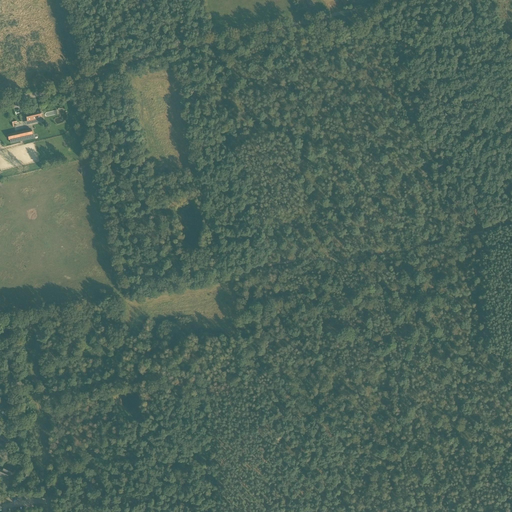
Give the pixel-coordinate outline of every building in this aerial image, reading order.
[(313,0),(305,0),(309,8),(315,6),(313,0)] [(41,118),(39,110),(25,113),(27,121),(41,118)] [(31,129),(18,132),(20,140),(33,137),(31,129)] [(3,470),(2,471),(8,473),(7,475),(10,476),(12,473),(11,473),(13,470),(5,466),(3,470)] [(2,471),(3,470),(1,469),(0,469),(0,476),(6,479),(7,475),(8,473),(2,471)]
